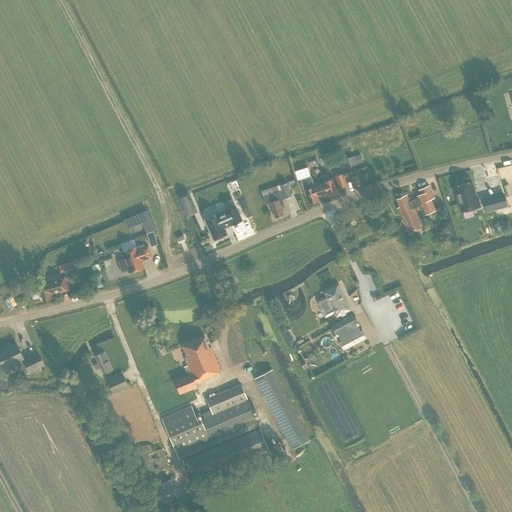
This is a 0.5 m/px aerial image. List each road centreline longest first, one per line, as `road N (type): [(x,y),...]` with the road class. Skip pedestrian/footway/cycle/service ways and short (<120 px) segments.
road 1 (unclassified): [(0,323),(177,272),(378,185),(511,153)]
road 2 (track): [(322,208),(476,511)]
road 3 (track): [(177,272),(162,198),(56,0)]
road 4 (track): [(104,296),(165,442)]
